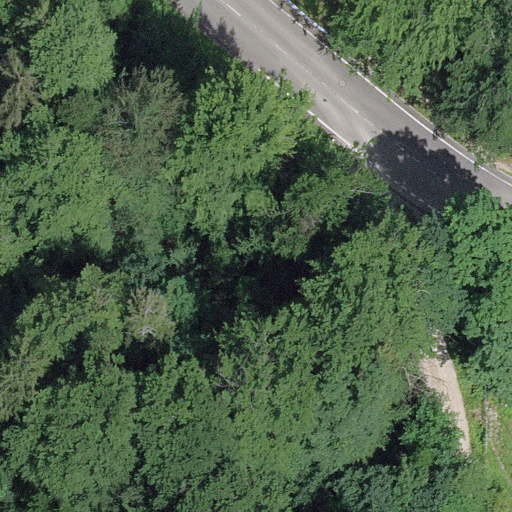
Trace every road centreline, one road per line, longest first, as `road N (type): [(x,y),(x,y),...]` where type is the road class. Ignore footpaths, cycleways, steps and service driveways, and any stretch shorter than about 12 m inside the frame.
road 1 (secondary): [(511,219),(400,144),(223,0)]
road 2 (track): [(384,204),(449,450),(450,511)]
